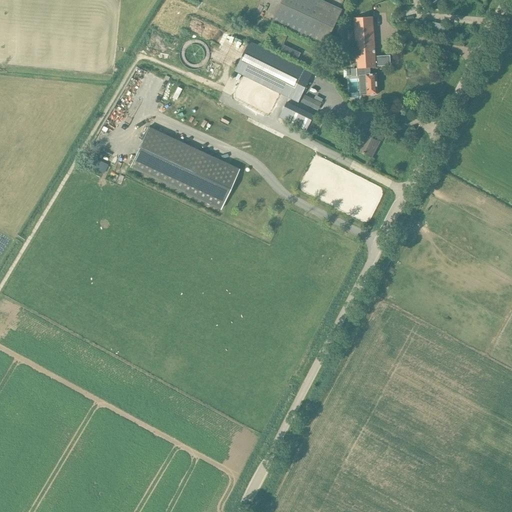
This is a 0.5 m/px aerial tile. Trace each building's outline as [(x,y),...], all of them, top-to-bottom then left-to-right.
[(320,0),(282,0),(272,22),(314,42),(325,47),(332,33),(342,10),(320,0)] [(356,42),(357,69),(357,77),(359,76),(361,95),(368,94),(368,95),(378,94),(377,74),(371,75),(370,68),(376,68),(373,17),(363,18),(354,18),(355,30),(347,31),(348,42),(356,42)] [(446,37),(449,26),(432,22),(429,34),(446,37)] [(313,74),(252,43),(249,42),(235,71),(299,102),(313,74)] [(283,44),(279,52),(297,61),(301,53),(283,44)] [(435,58),(430,63),(435,68),(440,63),(435,58)] [(305,95),(301,103),(317,111),(321,103),(314,99),(305,95)] [(280,117),(307,131),(315,117),(287,103),(280,117)] [(358,151),(362,153),(371,157),(379,142),(369,137),(372,130),(361,125),(355,135),(364,139),(358,151)] [(148,127),(129,168),(221,211),(239,169),(148,127)]
